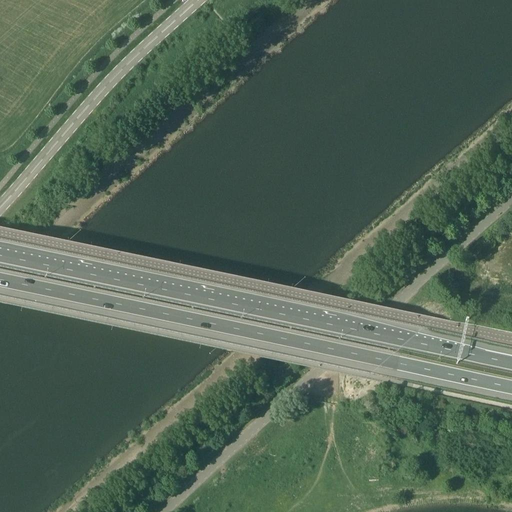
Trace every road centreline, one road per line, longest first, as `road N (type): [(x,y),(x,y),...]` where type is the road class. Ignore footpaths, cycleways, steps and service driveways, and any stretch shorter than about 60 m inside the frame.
road 1 (unclassified): [(511,340),(0,232)]
road 2 (trunk): [(511,363),(0,255)]
road 3 (trunk): [(0,280),(511,387)]
road 4 (unclassified): [(159,511),(511,199)]
road 5 (secondary): [(0,208),(94,99),(199,0)]
